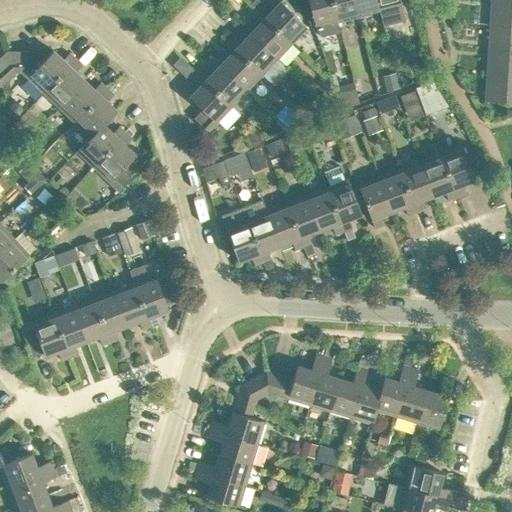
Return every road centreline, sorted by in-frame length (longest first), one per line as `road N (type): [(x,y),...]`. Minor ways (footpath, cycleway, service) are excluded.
road 1 (residential): [(214,301),(416,312)]
road 2 (residential): [(28,397),(52,408),(191,359)]
road 3 (residential): [(464,314),(466,339),(494,389),(476,478)]
road 4 (residential): [(145,65),(67,3),(0,13)]
road 5 (residential): [(191,359),(145,511)]
road 6 (residential): [(416,312),(412,250),(502,216)]
road 7 (residential): [(62,238),(137,211),(181,173)]
road 8 (residential): [(214,301),(181,173)]
